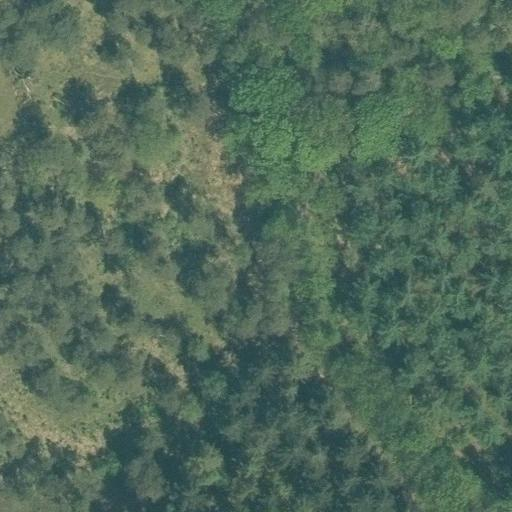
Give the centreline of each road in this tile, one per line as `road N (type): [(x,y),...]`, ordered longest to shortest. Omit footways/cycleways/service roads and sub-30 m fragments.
road 1 (track): [(143,511),(227,375),(284,327),(280,257),(288,210),(326,162),(400,113),(511,68)]
road 2 (track): [(284,327),(428,511)]
